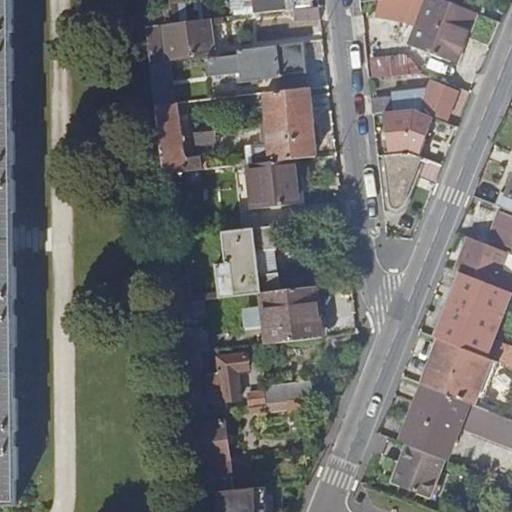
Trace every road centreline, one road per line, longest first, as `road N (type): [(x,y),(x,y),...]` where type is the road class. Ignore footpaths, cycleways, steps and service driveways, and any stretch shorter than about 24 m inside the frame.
road 1 (residential): [(383,363),(336,0)]
road 2 (residential): [(511,43),(383,363)]
road 3 (residential): [(383,363),(323,511)]
